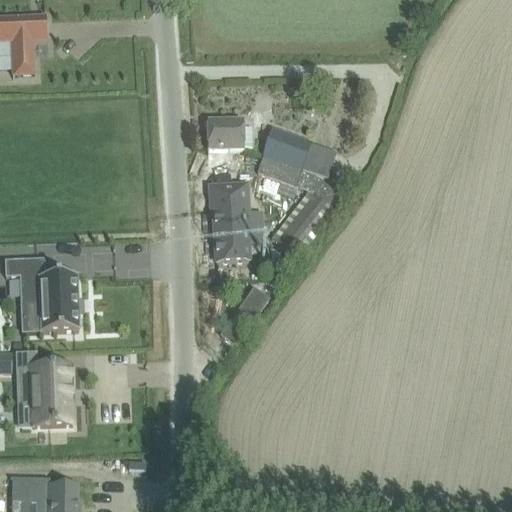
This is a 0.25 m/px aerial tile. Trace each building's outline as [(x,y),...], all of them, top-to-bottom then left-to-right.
[(0,46),(11,46),(13,79),(35,79),(33,45),(47,44),(46,20),(0,21),(0,46)] [(243,153),(244,153),(244,150),(252,150),(252,131),(243,131),(243,124),(207,125),(208,154),(229,154),(243,153)] [(271,132),(261,159),(264,160),(299,173),(309,145),(271,132)] [(284,170),(273,200),(333,223),(344,193),(284,170)] [(245,191),(213,193),(217,267),(249,265),(245,191)] [(44,263),(5,265),(6,281),(20,281),(21,305),(41,304),(42,336),(79,335),(77,279),(45,280),(44,263)] [(263,288),(258,296),(268,304),(277,291),(271,287),(263,288)] [(237,318),(222,340),(236,350),(268,304),(254,294),(248,302),(239,296),(227,312),(237,318)] [(10,360),(0,360),(0,375),(11,376),(10,360)] [(71,370),(19,372),(21,408),(33,408),(34,431),(73,430),(71,370)] [(20,503),(19,511),(76,511),(77,490),(52,489),(48,489),(48,484),(50,484),(50,483),(28,483),(28,484),(28,503),(20,503)]
